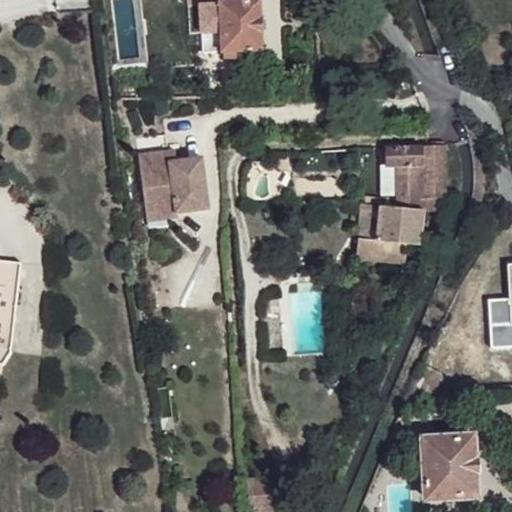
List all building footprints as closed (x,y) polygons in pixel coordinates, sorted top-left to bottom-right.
[(260,0),(220,2),(220,4),(221,31),(223,52),(262,51),(260,0)] [(220,4),(200,5),(201,33),(202,32),(221,31),(220,4)] [(223,52),(221,31),(202,32),(203,53),(223,52)] [(439,143),(425,143),(425,150),(417,151),(420,199),(423,198),(440,198),(439,143)] [(417,151),(383,151),(383,168),(394,168),(394,199),(420,199),(417,151)] [(167,153),(139,157),(148,224),(178,220),(178,216),(212,212),(204,160),(177,163),(169,164),(167,153)] [(176,153),(167,153),(169,164),(177,163),(176,153)] [(383,168),(378,168),(378,199),(394,199),(394,168),(383,168)] [(420,199),(394,199),(394,210),(421,213),(423,198),(420,199)] [(440,198),(423,198),(421,213),(435,214),(440,198)] [(375,241),(377,209),(365,211),(360,239),(375,241)] [(375,241),(374,244),(407,249),(417,248),(421,213),(394,210),(377,209),(375,241)] [(407,249),(374,244),(375,241),(360,239),(357,260),(404,265),(407,249)] [(0,366),(3,367),(11,356),(21,265),(0,263),(0,366)] [(511,272),(510,272),(510,301),(489,303),(492,345),(511,345),(511,272)] [(467,494),(477,494),(475,470),(475,458),(473,435),(423,437),(427,497),(446,496),(467,494)] [(271,511),(269,479),(246,481),(248,511),(271,511)] [(467,494),(446,496),(447,507),(467,506),(467,494)]
